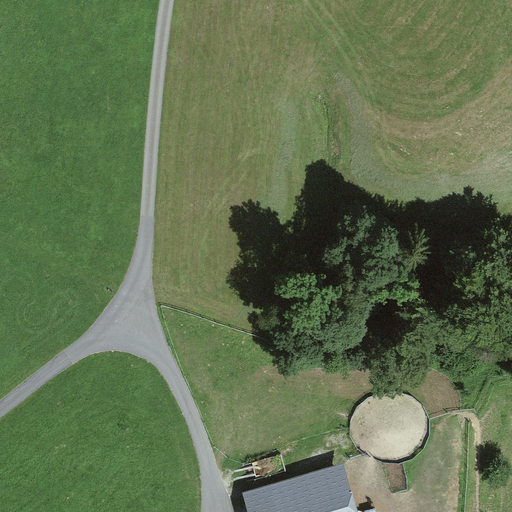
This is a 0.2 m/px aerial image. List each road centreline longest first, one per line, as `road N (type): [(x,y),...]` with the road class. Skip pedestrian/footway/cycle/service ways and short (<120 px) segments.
road 1 (track): [(0,411),(127,314),(169,0)]
road 2 (track): [(209,511),(208,466),(180,388),(127,314)]
